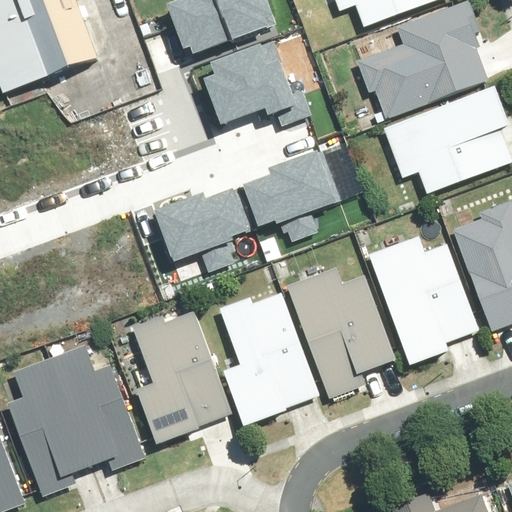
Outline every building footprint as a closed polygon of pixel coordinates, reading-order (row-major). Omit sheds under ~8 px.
[(106,61),(83,0),(0,0),(0,61),(13,95),(106,61)] [(181,0),(172,3),(188,48),(193,43),(196,51),(234,38),(221,0),(181,0)] [(278,16),(272,0),(221,0),(234,38),(274,23),(271,16),(278,16)] [(338,0),(346,18),(362,12),(369,33),(456,1),(455,0),(338,0)] [(485,50),(471,10),(402,35),(407,48),(361,65),(373,100),(381,97),(390,122),(490,86),(478,53),(485,50)] [(207,77),(221,119),(266,104),(270,114),(277,112),(281,122),(315,110),(305,81),(294,84),(277,33),(212,55),(218,73),(207,77)] [(387,131),(404,182),(421,176),(427,196),(511,167),(511,118),(504,93),(387,131)] [(116,206),(31,238),(20,209),(38,202),(15,141),(0,146),(0,256),(4,255),(24,308),(68,292),(55,257),(75,249),(81,266),(132,247),(116,206)] [(344,199),(328,153),(247,181),(263,224),(288,215),(297,240),(324,230),(316,209),(344,199)] [(240,183),(159,212),(176,258),(204,248),(211,270),(238,260),(229,235),(255,226),(240,183)] [(488,223),(456,234),(494,339),(511,332),(511,208),(486,218),(488,223)] [(422,241),(373,261),(416,372),(456,357),(452,348),(485,335),(452,251),(429,260),(422,241)] [(320,266),(297,275),(302,289),(291,293),(335,409),(371,395),(365,379),(402,365),(370,279),(344,288),(339,275),(325,280),(320,266)] [(230,378),(249,431),(325,403),(287,299),(257,310),(255,305),(225,317),(245,373),(230,378)] [(239,421),(195,307),(137,329),(160,390),(142,397),(163,450),(239,421)] [(77,481),(114,468),(117,480),(152,468),(119,368),(105,372),(98,352),(18,378),(27,406),(15,410),(46,503),(80,492),(77,481)] [(0,511),(31,511),(0,419),(0,511)] [(398,511),(495,511),(490,497),(452,511),(440,511),(435,498),(398,511)]
